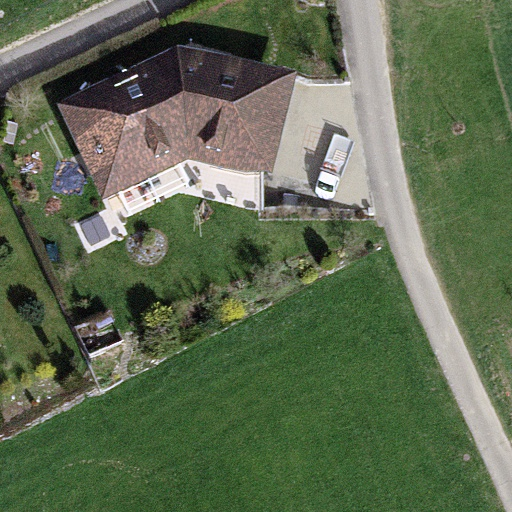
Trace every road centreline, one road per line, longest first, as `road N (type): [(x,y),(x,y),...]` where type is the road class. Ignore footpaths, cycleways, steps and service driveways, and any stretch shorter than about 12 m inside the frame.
road 1 (unclassified): [(511,495),(395,242),(353,0)]
road 2 (residential): [(176,0),(0,81)]
